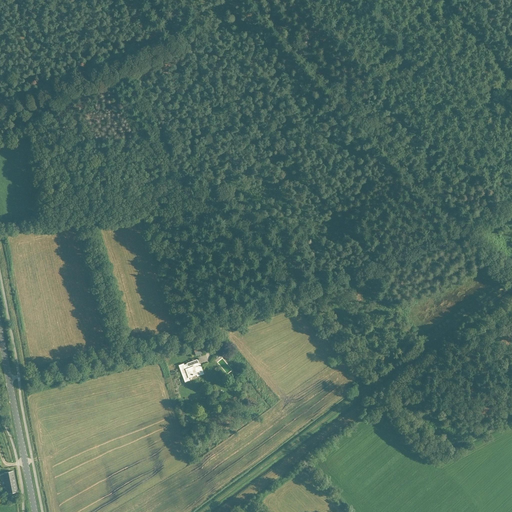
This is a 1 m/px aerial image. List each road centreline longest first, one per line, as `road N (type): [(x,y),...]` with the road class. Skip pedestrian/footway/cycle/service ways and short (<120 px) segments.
road 1 (track): [(0,380),(223,328),(463,232)]
road 2 (track): [(511,281),(202,511)]
road 3 (secondary): [(33,511),(0,341)]
